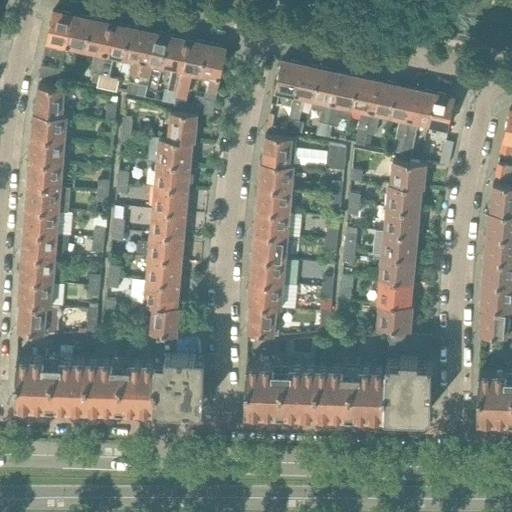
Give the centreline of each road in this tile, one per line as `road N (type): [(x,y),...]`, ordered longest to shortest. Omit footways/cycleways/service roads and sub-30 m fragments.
road 1 (tertiary): [(0,491),(511,491)]
road 2 (unclassified): [(261,26),(228,205),(221,431)]
road 3 (tertiary): [(511,475),(134,465)]
road 4 (unclassified): [(491,76),(463,207),(456,437)]
road 5 (residential): [(491,76),(261,26)]
road 6 (residential): [(456,437),(221,431)]
road 7 (unclassified): [(31,0),(0,210)]
road 8 (residential): [(169,429),(0,423)]
road 9 (residential): [(261,26),(129,0)]
road 10 (tertiary): [(134,465),(0,462)]
